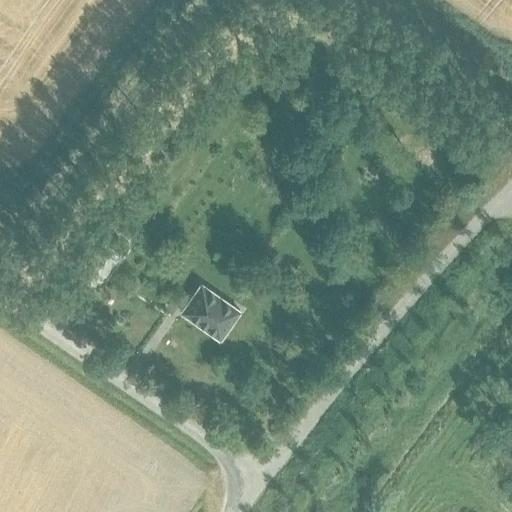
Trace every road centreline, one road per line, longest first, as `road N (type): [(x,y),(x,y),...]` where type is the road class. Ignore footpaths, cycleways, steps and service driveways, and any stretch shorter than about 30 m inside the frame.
road 1 (unclassified): [(251,479),(511,178)]
road 2 (unclassified): [(251,479),(0,305)]
